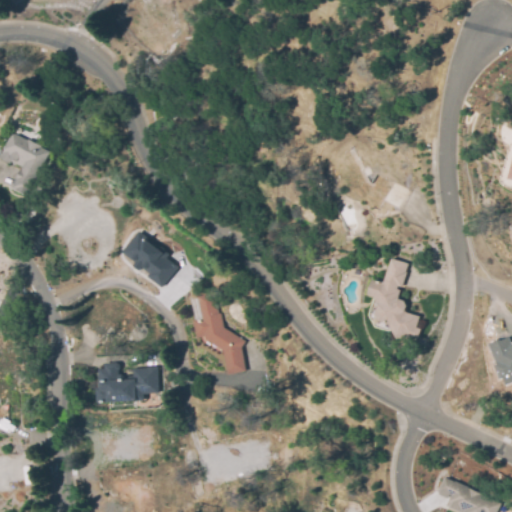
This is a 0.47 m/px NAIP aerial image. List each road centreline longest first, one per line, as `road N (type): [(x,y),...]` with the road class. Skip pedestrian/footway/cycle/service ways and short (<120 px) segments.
road 1 (tertiary): [(0,39),(38,36),(98,60),(185,208),(245,254),(323,347),(396,402),(511,455)]
road 2 (residential): [(483,27),(456,79),(442,143),(462,295),(421,413)]
road 3 (residential): [(0,237),(37,293),(58,362),(65,511)]
